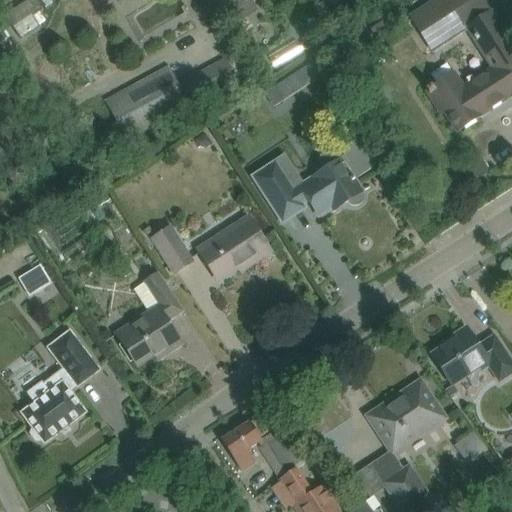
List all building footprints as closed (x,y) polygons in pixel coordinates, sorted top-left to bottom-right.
[(44,16),(69,0),(34,0),(44,16)] [(254,0),(215,0),(225,17),(254,0)] [(511,47),(481,0),(433,0),(413,13),(408,16),(432,54),(466,32),(489,68),(464,85),(455,72),(426,91),(441,113),(444,111),(457,131),(481,116),(477,111),(508,92),(511,96),(511,95),(511,47)] [(194,5),(193,9),(197,14),(205,10),(200,1),(194,5)] [(259,16),(268,43),(310,28),(300,2),(259,16)] [(394,38),(383,21),(370,30),(381,47),(394,38)] [(169,67),(105,102),(127,142),(238,82),(226,59),(178,85),(169,67)] [(306,67),(296,74),(304,87),(314,80),(306,67)] [(276,87),(265,93),(274,106),(284,100),(276,87)] [(204,131),(193,139),(199,148),(206,149),(213,145),(204,131)] [(364,142),(342,156),(356,179),(378,165),(364,142)] [(272,162),(250,176),(281,226),(308,209),(304,204),(309,201),(319,216),(345,199),(347,202),(350,206),(354,207),(358,207),(362,204),(364,201),(364,197),(362,192),(351,176),(337,154),(336,151),(328,150),(320,155),(318,163),(322,169),(303,182),(301,183),(291,190),(272,162)] [(490,171),(482,157),(462,170),(471,184),(490,171)] [(270,252),(248,219),(198,251),(217,281),(248,260),(251,265),(270,252)] [(146,242),(151,249),(154,246),(174,276),(195,262),(171,225),(156,235),(149,226),(140,233),(146,242)] [(30,297),(50,284),(40,267),(19,280),(30,297)] [(116,335),(127,350),(138,367),(165,349),(168,353),(181,344),(168,323),(184,312),(173,296),(159,273),(144,283),(159,307),(116,335)] [(45,444),(85,414),(68,391),(76,386),(78,387),(99,371),(70,333),(49,349),(64,370),(55,376),(62,384),(49,394),(42,384),(28,394),(36,404),(22,414),(33,429),(29,432),(38,444),(42,441),(45,444)] [(433,355),(432,355),(443,372),(452,385),(466,376),(467,378),(479,369),(481,373),(490,367),(501,382),(511,373),(511,363),(505,353),(494,337),(478,348),(470,336),(460,343),(457,339),(433,355)] [(392,409),(391,407),(370,421),(390,451),(404,442),(406,446),(446,420),(420,382),(398,397),(402,403),(392,409)] [(274,440),(259,418),(222,442),(242,472),(254,464),(246,451),(259,443),(262,448),(260,449),(279,479),(304,463),(285,433),(274,440)] [(489,451),(474,431),(454,446),(469,467),(489,451)] [(312,493),(297,470),(277,483),(296,511),(341,511),(324,485),(312,493)] [(405,475),(385,488),(400,511),(405,511),(426,499),(409,472),(405,475)] [(372,511),(366,503),(356,510),(355,511),(352,511),(372,511)]
